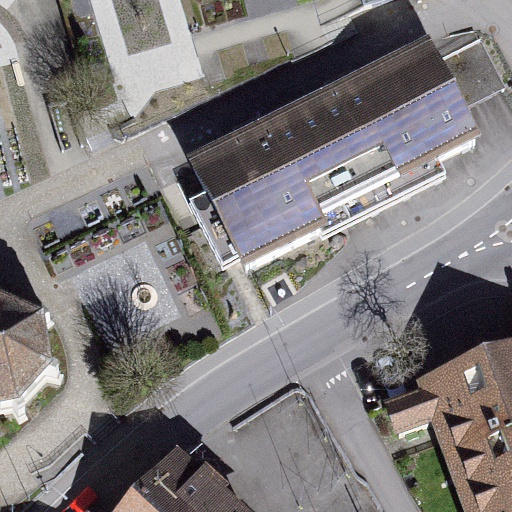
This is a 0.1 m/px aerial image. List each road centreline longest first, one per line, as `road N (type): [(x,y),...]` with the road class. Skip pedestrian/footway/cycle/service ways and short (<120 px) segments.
road 1 (residential): [(301,343),(249,369),(132,462),(84,511)]
road 2 (residential): [(511,210),(426,280),(301,343)]
road 3 (residential): [(301,343),(396,511)]
